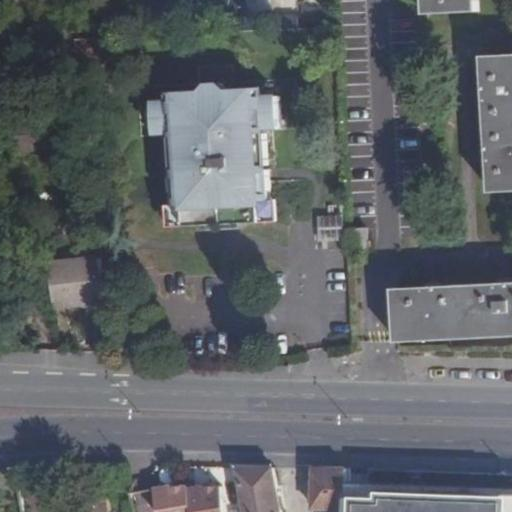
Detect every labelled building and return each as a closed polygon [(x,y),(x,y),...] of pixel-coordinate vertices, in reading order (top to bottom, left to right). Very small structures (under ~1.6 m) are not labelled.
[(491,6),(490,0),(440,0),(441,8),(491,6)] [(296,9),(296,22),(315,21),(314,8),(296,9)] [(259,12),(259,25),(285,23),(285,10),(259,12)] [(511,190),(511,52),(497,53),(501,191),(511,190)] [(187,97),(168,98),(170,120),(180,120),(181,129),(193,127),(193,133),(195,164),(195,168),(188,168),(190,199),(204,198),(206,218),(236,216),(250,215),(281,212),(280,192),(289,192),(288,162),(278,162),(278,157),(276,126),(275,122),(289,121),(288,112),(297,111),(296,88),(276,90),(275,81),(246,83),(238,76),(224,77),(217,85),(188,87),(187,97)] [(82,142),(79,110),(54,112),(57,143),(82,142)] [(285,126),(276,126),(278,157),(288,157),(285,126)] [(187,164),(195,164),(193,133),(186,133),(187,164)] [(322,241),(342,240),(340,214),(321,216),(322,241)] [(371,230),(349,231),(350,252),(371,251),(371,242),(371,230)] [(62,306),(114,302),(110,251),(59,254),(62,306)] [(511,282),(405,285),(406,338),(511,334),(511,282)] [(287,511),(278,467),(240,467),(247,511),(287,511)] [(321,507),(350,507),(351,484),(351,469),(321,468),(321,507)] [(40,501),(34,469),(15,469),(21,504),(40,501)] [(511,511),(511,489),(351,484),(350,507),(350,511),(511,511)] [(227,511),(223,488),(206,487),(191,490),(191,488),(171,488),(158,491),(161,511),(227,511)]
